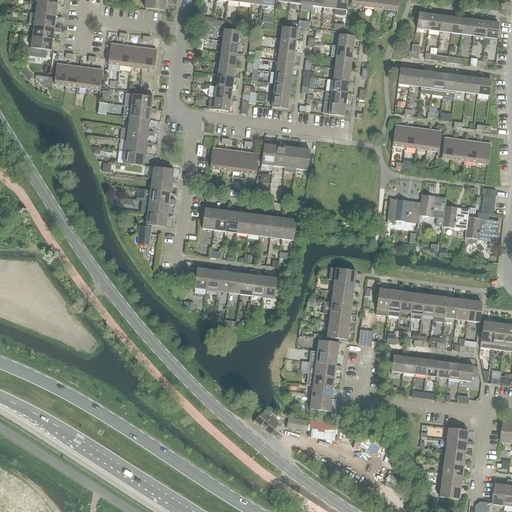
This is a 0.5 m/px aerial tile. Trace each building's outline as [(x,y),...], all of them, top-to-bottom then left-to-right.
[(166,0),(145,0),(144,9),(165,12),(166,0)] [(312,0),(312,7),(323,8),(324,0),(312,0)] [(324,0),(323,8),(334,10),(335,10),(335,0),(324,0)] [(345,16),(346,11),(347,0),(335,0),(335,10),(334,10),(334,15),(344,17),(345,16)] [(374,8),(374,0),(363,0),(362,7),(374,8)] [(385,10),(386,0),(374,0),(374,8),(385,10)] [(386,0),(385,10),(397,11),(398,0),(386,0)] [(35,15),(55,17),(57,6),(37,3),(35,14),(35,15)] [(34,26),(54,29),(55,17),(35,15),(35,14),(30,14),(29,26),(34,26)] [(416,29),(428,31),(430,15),(418,14),(416,29)] [(430,15),(428,31),(439,32),(441,17),(430,15)] [(213,19),(202,17),(201,17),(200,25),(212,27),(213,19)] [(441,17),(439,32),(451,34),(453,18),(441,17)] [(453,18),(451,34),(462,35),(464,20),(453,18)] [(464,20),(462,35),(473,37),(475,21),(464,20)] [(475,21),(473,37),(473,42),(484,44),(485,38),(486,23),(475,21)] [(486,23),(485,38),(496,40),(498,24),(486,23)] [(334,24),(333,31),(344,33),(345,25),(334,24)] [(32,37),(52,40),(54,29),(34,26),(32,37)] [(207,28),(200,27),(199,36),(206,37),(207,28)] [(297,30),(282,28),(280,40),(296,42),(297,30)] [(239,32),(224,30),(222,42),(238,44),(239,32)] [(353,49),(354,37),(339,35),(337,47),(353,49)] [(40,56),(41,50),(51,51),(52,40),(32,37),(31,49),(30,55),(40,56)] [(296,42),(280,40),(279,51),(294,53),(296,42)] [(238,44),(222,42),(221,53),(236,55),(238,44)] [(119,66),(122,46),(110,45),(108,65),(119,66)] [(122,46),(119,66),(131,68),(133,48),(122,46)] [(336,59),(351,61),(353,49),(337,47),(332,46),(331,58),(336,59)] [(133,48),(131,68),(142,69),(145,49),(133,48)] [(145,49),(142,69),(154,71),(156,51),(145,49)] [(294,53),(279,51),(277,62),(293,64),(294,53)] [(236,55),(221,53),(219,65),(235,67),(236,55)] [(336,59),(334,70),(350,72),(351,61),(336,59)] [(293,64),(277,62),(276,74),(291,76),(293,64)] [(412,65),(400,63),(398,85),(409,86),(411,71),(412,65)] [(65,87),(68,67),(57,65),(54,85),(65,87)] [(235,67),(219,65),(218,76),(233,78),(235,67)] [(68,67),(65,87),(77,88),(80,68),(68,67)] [(80,68),(77,88),(88,89),(91,69),(80,68)] [(91,69),(88,89),(100,91),(102,71),(91,69)] [(350,72),(334,70),(333,81),(348,83),(350,72)] [(411,71),(409,86),(421,88),(423,72),(411,71)] [(423,72),(421,88),(420,95),(431,96),(432,89),(434,74),(423,72)] [(269,84),(274,85),(290,87),(291,76),(276,74),(271,73),(269,84)] [(434,74),(432,89),(431,96),(442,97),(443,91),(445,75),(434,74)] [(445,75),(443,91),(442,97),(454,99),(455,92),(457,77),(445,75)] [(39,85),(52,87),(53,78),(36,76),(35,81),(39,85)] [(233,78),(218,76),(216,87),(232,89),(233,78)] [(457,77),(455,92),(466,94),(468,78),(457,77)] [(468,78),(466,94),(477,95),(479,79),(468,78)] [(479,79),(477,95),(489,97),(491,81),(479,79)] [(348,83),(333,81),(327,81),(325,92),(331,93),(331,92),(347,94),(348,83)] [(290,87),(274,85),(273,96),(288,98),(290,87)] [(232,89),(216,87),(215,99),(230,101),(232,89)] [(109,99),(110,92),(102,91),(102,98),(109,99)] [(331,93),(325,92),(324,103),(330,103),(330,104),(345,106),(347,94),(331,92),(331,93)] [(124,106),(151,110),(152,98),(151,98),(139,96),(126,95),(124,106)] [(288,98),(273,96),(271,108),(287,110),(288,98)] [(230,101),(215,99),(209,98),(207,110),(229,112),(230,101)] [(345,106),(330,104),(328,115),(344,117),(345,106)] [(151,110),(124,106),(123,118),(129,119),(149,121),(150,114),(156,114),(157,110),(151,110)] [(128,130),(148,132),(149,121),(129,119),(128,130)] [(392,146),(404,148),(407,128),(395,126),(392,146)] [(407,128),(404,148),(415,149),(418,129),(407,128)] [(128,130),(121,129),(120,141),(126,141),(146,144),(147,137),(153,137),(154,133),(148,132),(128,130)] [(418,129),(415,149),(427,151),(429,131),(418,129)] [(429,131),(427,151),(426,156),(433,156),(433,152),(438,152),(441,132),(429,131)] [(441,159),(453,160),(456,140),(444,139),(441,159)] [(269,141),(265,140),(261,165),(261,170),(272,171),(276,145),(275,145),(275,146),(268,145),(269,141)] [(456,140),(453,160),(465,162),(467,142),(456,140)] [(126,141),(125,153),(145,155),(146,148),(152,149),(152,144),(146,144),(126,141)] [(272,171),(273,167),(284,168),(287,148),(279,147),(280,142),(276,142),(276,145),(272,171)] [(467,142),(465,162),(476,163),(479,143),(467,142)] [(479,143),(476,163),(488,165),(490,145),(479,143)] [(295,170),(298,149),(287,148),(284,168),(284,172),(295,174),(296,170),(295,170)] [(221,171),(224,151),(212,149),(210,169),(221,171)] [(295,170),(296,170),(307,171),(309,151),(298,149),(295,170)] [(224,151),(221,171),(233,172),(235,152),(224,151)] [(235,152),(233,172),(239,173),(244,174),(247,154),(235,152)] [(145,155),(125,153),(123,164),(143,167),(145,155)] [(247,154),(244,174),(256,175),(258,155),(247,154)] [(173,171),(153,168),(152,180),(172,182),(173,171)] [(172,182),(152,180),(150,191),(170,194),(172,182)] [(170,194),(150,191),(145,190),(144,202),(149,202),(169,205),(170,194)] [(267,192),(256,190),(255,198),(267,199),(267,192)] [(445,206),(446,198),(421,195),(420,203),(421,203),(419,217),(436,219),(435,227),(441,228),(443,220),(445,206)] [(421,203),(420,203),(390,198),(387,221),(418,225),(419,217),(421,203)] [(169,205),(149,202),(147,214),(167,216),(169,205)] [(468,217),(469,209),(445,206),(443,220),(441,228),(466,231),(468,217)] [(204,209),(202,229),(213,231),(216,211),(204,209)] [(216,211),(213,231),(225,232),(227,212),(216,211)] [(227,212),(225,232),(236,234),(239,214),(227,212)] [(477,213),(477,218),(468,217),(466,231),(465,239),(496,243),(499,222),(492,221),(492,220),(488,220),(489,215),(480,214),(477,213)] [(147,214),(146,226),(166,228),(167,216),(147,214)] [(239,214),(236,234),(247,235),(250,215),(239,214)] [(250,215),(247,235),(259,237),(261,217),(250,215)] [(261,217),(259,237),(270,238),(273,218),(261,217)] [(273,218),(270,238),(281,240),(284,220),(273,218)] [(284,220),(281,240),(293,241),(296,221),(284,220)] [(151,228),(139,227),(137,245),(149,246),(151,228)] [(222,254),(211,252),(210,259),(221,260),(222,254)] [(194,289),(206,291),(208,270),(197,269),(194,289)] [(356,272),(335,270),(330,269),(328,281),(334,281),(354,284),(356,272)] [(208,270),(206,291),(217,292),(220,272),(208,270)] [(220,272),(217,292),(228,294),(231,273),(220,272)] [(231,273),(228,294),(240,295),(242,275),(231,273)] [(242,275),(240,295),(251,297),(254,276),(242,275)] [(254,276),(251,297),(262,298),(265,278),(254,276)] [(265,278),(262,298),(274,300),(276,279),(265,278)] [(332,292),(353,295),(354,288),(359,289),(360,285),(354,284),(334,281),(332,292)] [(375,316),(387,317),(390,291),(379,290),(375,316)] [(399,313),(402,293),(390,291),(387,317),(388,317),(399,318),(399,313)] [(353,295),(332,292),(331,303),(331,304),(351,306),(353,295)] [(399,313),(410,314),(413,294),(402,293),(399,313)] [(413,294),(410,314),(411,314),(410,319),(421,321),(422,316),(424,296),(413,294)] [(422,316),(433,317),(436,297),(424,296),(422,316)] [(444,324),(444,319),(447,299),(436,297),(433,317),(432,322),(444,324)] [(447,299),(444,319),(456,320),(458,300),(447,299)] [(458,300),(456,320),(467,322),(470,302),(458,300)] [(187,302),(186,309),(186,310),(187,310),(193,311),(194,304),(187,302)] [(470,302),(467,322),(479,323),(481,303),(470,302)] [(330,315),(350,318),(351,306),(331,304),(331,303),(324,303),(322,315),(329,315),(330,315)] [(330,315),(329,315),(328,326),(348,329),(350,318),(330,315)] [(491,350),(495,324),(483,322),(480,342),(480,348),(491,350)] [(503,351),(506,325),(495,324),(491,350),(503,351)] [(511,352),(511,326),(506,325),(503,351),(511,352)] [(348,329),(328,326),(327,338),(347,341),(348,329)] [(372,332),(360,330),(358,345),(370,347),(372,332)] [(337,355),(339,344),(318,341),(317,353),(337,355)] [(337,355),(317,353),(315,364),(336,367),(337,355)] [(403,374),(405,358),(393,357),(391,372),(403,374)] [(405,358),(403,374),(414,375),(416,359),(405,358)] [(416,359),(414,375),(425,377),(427,361),(416,359)] [(427,361),(425,377),(437,378),(439,362),(427,361)] [(439,362),(437,378),(448,379),(450,364),(439,362)] [(309,363),(307,375),(334,378),(335,371),(341,372),(341,368),(336,367),(315,364),(309,363)] [(450,364),(448,379),(459,381),(461,365),(450,364)] [(461,365),(459,381),(471,383),(472,376),(473,367),(461,365)] [(312,387),(333,389),(334,378),(307,375),(306,386),(312,387)] [(312,387),(311,398),(331,401),(333,389),(312,387)] [(413,392),(412,398),(435,401),(436,395),(413,392)] [(331,401),(311,398),(309,410),(330,412),(331,401)] [(458,404),(468,406),(469,399),(459,398),(458,404)] [(269,436),(279,425),(269,416),(263,411),(254,423),(269,436)] [(306,430),(307,422),(307,421),(288,418),(287,428),(306,430)] [(307,422),(306,430),(306,431),(336,435),(337,425),(307,422)] [(511,444),(511,423),(504,423),(501,443),(511,444)] [(468,432),(448,429),(446,441),(466,443),(468,432)] [(466,443),(446,441),(445,452),(465,455),(466,443)] [(465,455),(445,452),(443,463),(463,466),(465,455)] [(497,467),(510,469),(511,462),(503,461),(502,465),(497,464),(497,467)] [(463,466),(443,463),(442,475),(462,477),(463,466)] [(462,477),(442,475),(440,486),(460,489),(462,477)] [(495,485),(493,505),(505,506),(507,486),(495,485)] [(460,489),(440,486),(439,498),(459,500),(460,489)] [(488,511),(490,504),(481,503),(476,507),(475,511),(488,511)]
